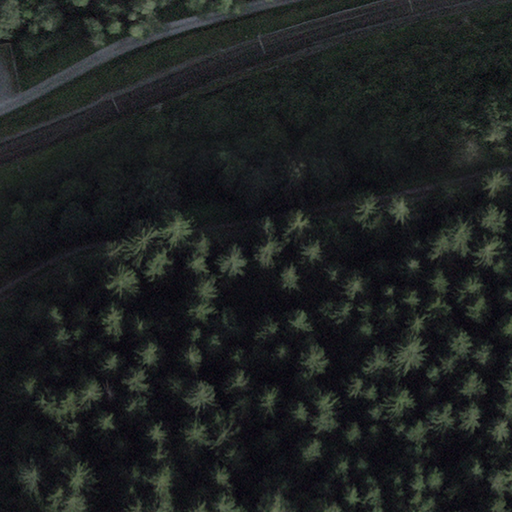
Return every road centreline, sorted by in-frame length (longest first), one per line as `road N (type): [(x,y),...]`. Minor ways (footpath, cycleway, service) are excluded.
road 1 (track): [(0,299),(93,252),(326,216),(511,171)]
road 2 (track): [(0,102),(110,52),(288,0)]
